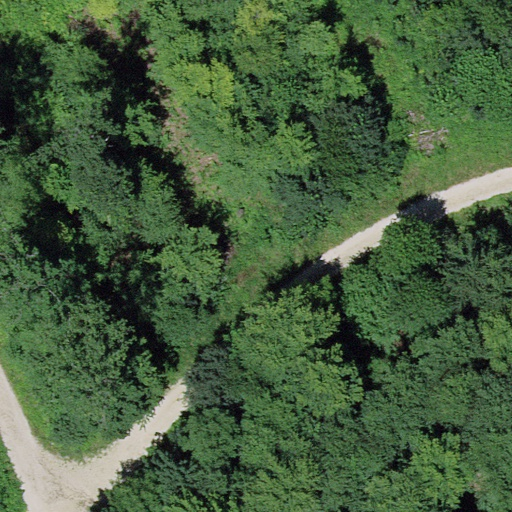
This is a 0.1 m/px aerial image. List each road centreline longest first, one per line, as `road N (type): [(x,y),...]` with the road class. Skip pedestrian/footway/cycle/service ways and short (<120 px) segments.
road 1 (track): [(511,175),(417,211),(298,281),(90,511)]
road 2 (track): [(0,399),(41,511)]
